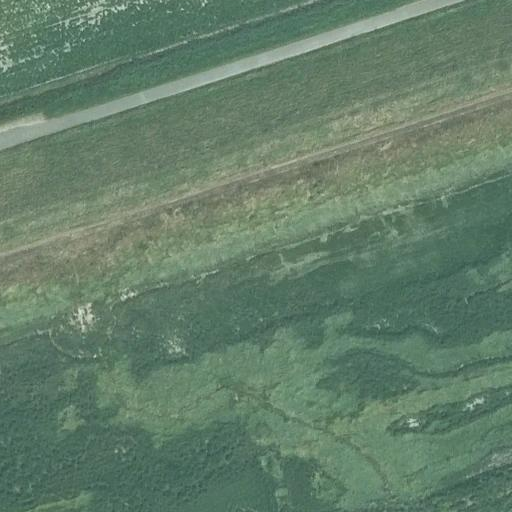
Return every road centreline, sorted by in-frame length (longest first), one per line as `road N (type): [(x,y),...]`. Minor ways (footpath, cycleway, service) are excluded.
road 1 (track): [(511,89),(0,255)]
road 2 (unclassified): [(0,139),(435,0)]
